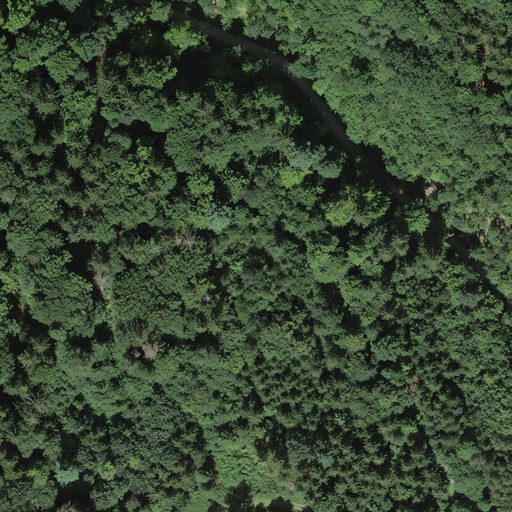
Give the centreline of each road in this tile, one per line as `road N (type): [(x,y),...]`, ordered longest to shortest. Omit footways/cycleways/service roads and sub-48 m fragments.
road 1 (track): [(511,300),(356,152),(300,81),(273,60),(141,0)]
road 2 (track): [(483,511),(411,427),(291,237),(259,210),(168,166)]
road 3 (track): [(0,124),(82,126),(118,136),(168,166),(169,187),(163,203),(133,228),(95,249),(52,259),(0,298)]
